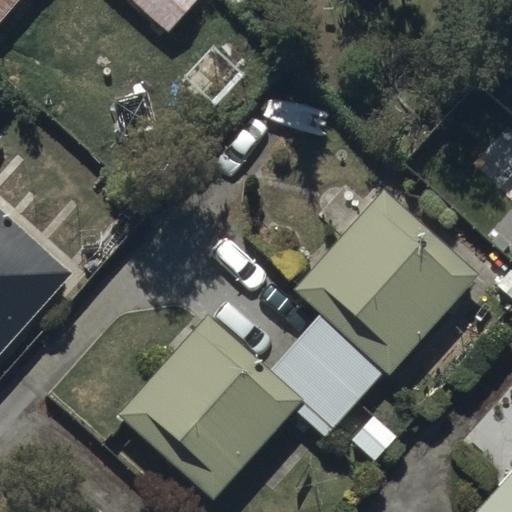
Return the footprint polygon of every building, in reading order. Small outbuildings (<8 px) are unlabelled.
[(0,0),(0,10),(8,0),(0,0)] [(139,0),(168,25),(189,0),(139,0)] [(0,349),(75,268),(0,199),(0,349)] [(275,379),(214,325),(125,426),(219,510),(299,420),(332,449),(390,384),(394,388),(484,288),(389,204),(301,302),(325,323),(275,379)] [(511,511),(511,486),(489,511),(511,511)]
